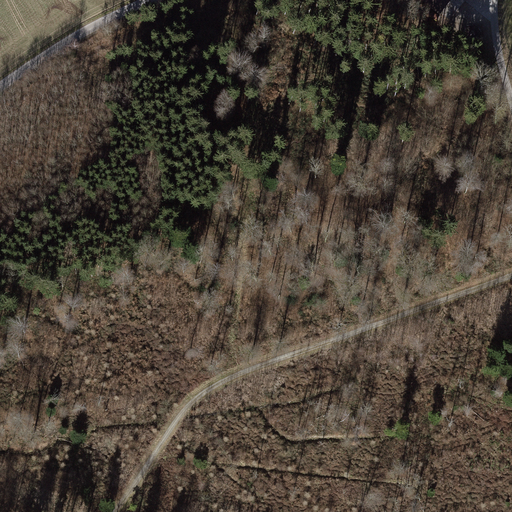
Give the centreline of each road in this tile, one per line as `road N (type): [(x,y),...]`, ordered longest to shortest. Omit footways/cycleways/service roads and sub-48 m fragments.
road 1 (track): [(511,273),(225,379),(182,412),(114,511)]
road 2 (unclassified): [(148,0),(0,88)]
